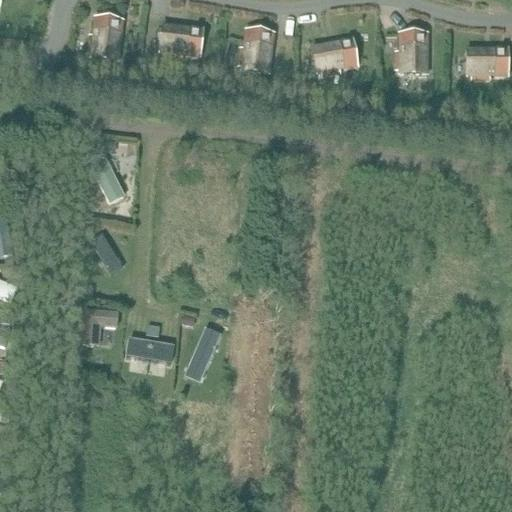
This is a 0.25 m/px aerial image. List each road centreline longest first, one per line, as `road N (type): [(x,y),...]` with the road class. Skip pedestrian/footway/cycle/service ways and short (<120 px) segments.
road 1 (track): [(0,138),(45,123),(511,177)]
road 2 (residential): [(217,0),(276,10),(399,4),(511,26)]
